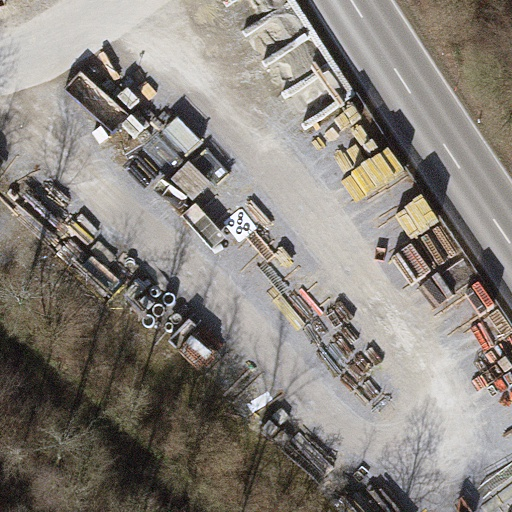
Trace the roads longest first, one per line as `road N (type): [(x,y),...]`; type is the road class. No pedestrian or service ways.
road 1 (unknown): [(9,119),(122,196),(180,247),(267,379),(378,511)]
road 2 (secondary): [(352,0),(511,244)]
road 3 (unknown): [(9,119),(125,0)]
